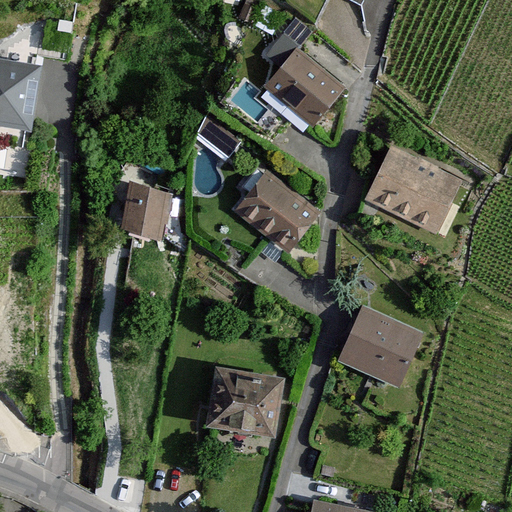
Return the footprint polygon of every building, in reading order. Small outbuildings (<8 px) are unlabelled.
[(340,88),(297,51),(270,83),(313,119),(340,88)] [(41,66),(0,59),(0,125),(31,130),(41,66)] [(240,144),(209,118),(198,131),(228,158),(240,144)] [(457,183),(395,151),(372,196),(435,228),(457,183)] [(312,213),(267,175),(240,206),(286,244),(312,213)] [(169,195),(134,187),(124,227),(160,235),(169,195)] [(421,334),(366,310),(344,359),(399,383),(421,334)] [(0,314),(0,366),(13,366),(11,314),(0,314)] [(281,379),(218,369),(209,422),(272,433),(281,379)] [(371,511),(316,502),(313,511),(371,511)]
